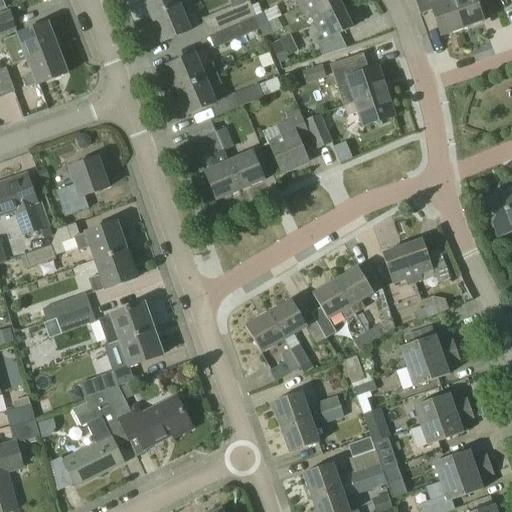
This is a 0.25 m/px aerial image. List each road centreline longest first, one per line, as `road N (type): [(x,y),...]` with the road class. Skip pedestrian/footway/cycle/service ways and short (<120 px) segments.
road 1 (residential): [(198,304),(371,203),(442,182)]
road 2 (residential): [(198,304),(124,99)]
road 3 (residential): [(511,350),(442,182)]
road 4 (residential): [(250,452),(198,304)]
road 5 (residential): [(120,511),(250,452)]
road 6 (residential): [(0,144),(124,99)]
